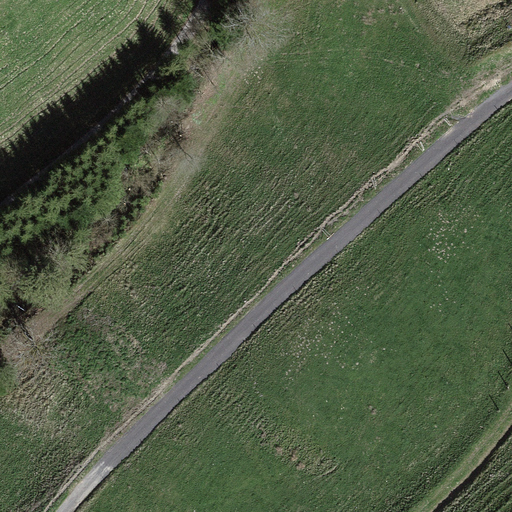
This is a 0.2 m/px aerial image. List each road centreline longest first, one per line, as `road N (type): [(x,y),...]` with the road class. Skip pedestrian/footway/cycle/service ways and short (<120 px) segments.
road 1 (track): [(65,511),(75,491),(496,90),(511,84)]
road 2 (unclassified): [(0,216),(172,64),(211,0)]
road 3 (track): [(423,511),(511,413)]
